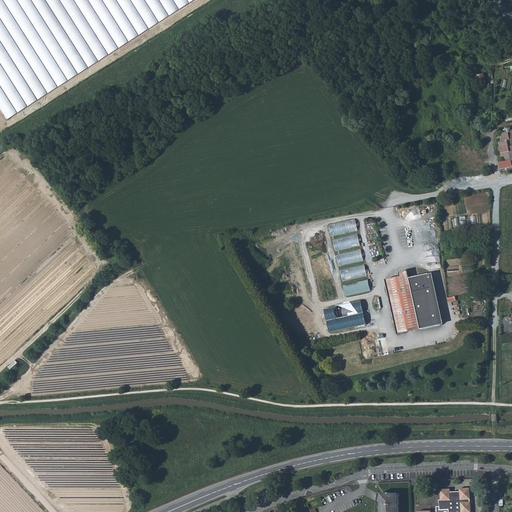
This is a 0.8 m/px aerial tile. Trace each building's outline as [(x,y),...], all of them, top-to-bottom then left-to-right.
[(0,0),(0,106),(8,119),(193,0),(0,0)] [(510,131),(501,133),(503,143),(501,143),(504,157),(506,156),(507,162),(501,163),(503,170),(511,167),(511,134),(510,131)] [(355,219),(329,225),(331,237),(358,231),(355,219)] [(358,234),(332,240),(335,252),(361,246),(358,234)] [(362,249),(336,255),(338,267),(365,261),(362,249)] [(365,264),(339,270),(342,282),(367,276),(365,264)] [(402,277),(388,280),(401,335),(409,333),(408,331),(423,328),(423,330),(443,325),(442,323),(430,273),(411,278),(409,271),(401,273),(402,277)] [(368,279),(342,285),(345,297),(371,291),(368,279)] [(361,301),(324,309),(329,333),(367,325),(361,301)] [(475,480),(475,484),(483,484),(484,488),(488,488),(488,483),(483,479),(475,480)] [(430,511),(431,511),(418,511),(417,511),(470,511),(470,488),(460,488),(460,491),(450,491),(450,489),(440,489),(441,499),(440,499),(440,505),(437,506),(437,511),(430,511)] [(390,493),(383,493),(382,507),(382,511),(398,511),(399,493),(391,493),(391,494),(390,494),(390,493)] [(428,494),(418,495),(419,505),(428,504),(428,494)] [(308,511),(308,510),(304,498),(291,503),(292,507),(296,506),(297,511),(308,511)]
